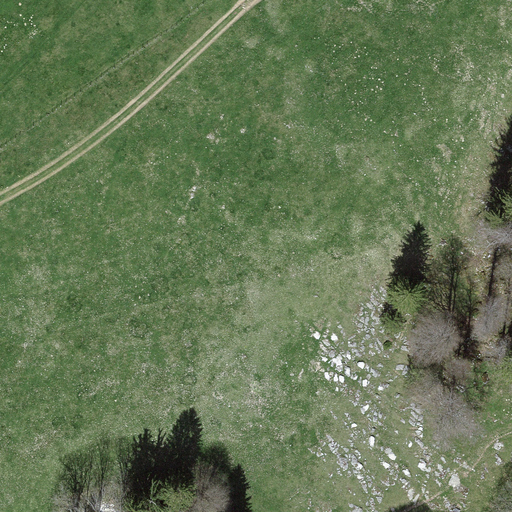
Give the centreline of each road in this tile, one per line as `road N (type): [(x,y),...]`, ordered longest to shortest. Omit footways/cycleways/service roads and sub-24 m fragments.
road 1 (track): [(0,197),(53,169),(130,110),(251,0)]
road 2 (track): [(392,511),(451,480),(511,426)]
